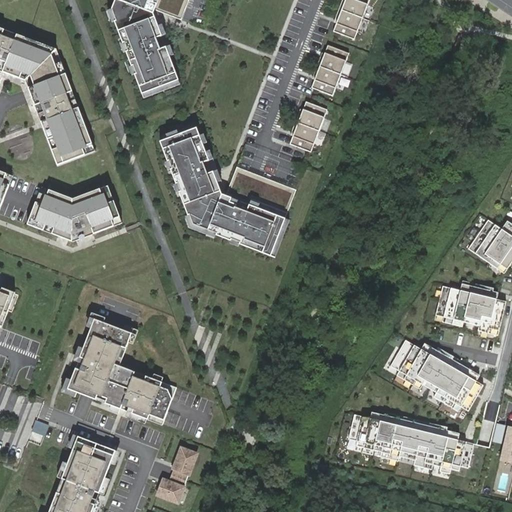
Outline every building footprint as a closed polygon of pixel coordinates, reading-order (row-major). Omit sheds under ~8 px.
[(115,0),(112,7),(117,20),(115,20),(123,43),(125,42),(128,50),(127,51),(132,65),(134,65),(137,73),(135,73),(143,93),(179,79),(167,46),(161,48),(159,42),(157,37),(163,35),(154,12),(155,9),(158,0),(115,0)] [(158,0),(155,9),(205,28),(215,0),(158,0)] [(370,0),(346,0),(334,31),(355,39),(370,0)] [(93,151),(55,49),(0,27),(0,70),(24,80),(41,125),(55,165),(93,151)] [(350,53),(329,45),(312,87),(333,96),(350,53)] [(328,110),(306,101),(290,144),(311,152),(328,110)] [(197,127),(161,141),(168,160),(170,160),(173,168),(171,168),(176,183),(178,182),(181,190),(179,191),(188,215),(190,215),(193,224),(217,233),(216,235),(271,257),(286,219),(226,195),(222,194),(214,171),(208,173),(206,168),(203,162),(209,160),(197,127)] [(246,144),(226,195),(286,219),(305,168),(268,153),(246,144)] [(0,204),(13,175),(0,170),(0,204)] [(71,199),(39,187),(25,225),(70,243),(120,224),(106,186),(71,199)] [(511,262),(511,236),(488,220),(468,249),(504,274),(511,262)] [(0,324),(2,325),(15,292),(2,286),(1,289),(0,288),(0,324)] [(506,302),(442,286),(435,315),(499,331),(506,302)] [(97,319),(94,318),(67,388),(87,396),(162,426),(163,423),(170,404),(176,387),(119,366),(132,332),(113,325),(97,319)] [(476,382),(405,341),(390,367),(461,407),(476,382)] [(459,434),(370,412),(369,419),(355,415),(346,449),(449,473),(459,434)] [(511,427),(507,426),(499,461),(511,464),(511,427)] [(89,511),(114,450),(76,436),(46,511),(89,511)] [(196,454),(181,448),(167,482),(162,480),(156,495),(177,504),(196,454)]
